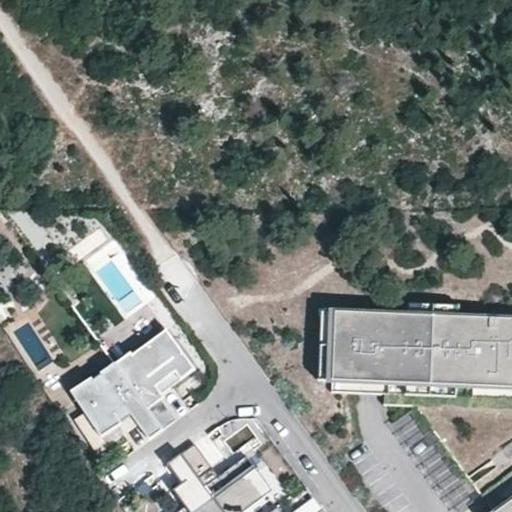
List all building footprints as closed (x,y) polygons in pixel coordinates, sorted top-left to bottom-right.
[(511,321),(335,313),(332,382),(511,391),(511,321)] [(167,333),(120,365),(163,429),(177,419),(160,394),(193,372),(167,333)] [(163,429),(120,365),(79,392),(106,432),(131,416),(147,439),(163,429)] [(223,511),(205,487),(218,477),(195,445),(168,465),(194,500),(178,511),(223,511)] [(241,511),(271,491),(245,457),(218,477),(205,487),(223,511),(241,511)] [(511,511),(511,500),(496,511),(511,511)]
